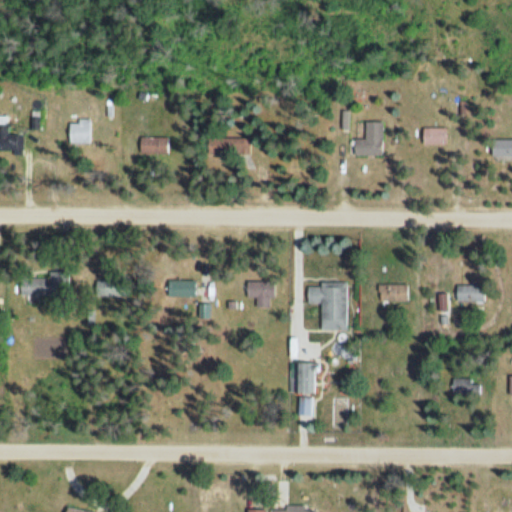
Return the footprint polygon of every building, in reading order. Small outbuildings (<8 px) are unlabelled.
[(68,119),(68,140),(91,140),(91,119),(68,119)] [(363,138),(352,138),(352,154),(382,154),(382,123),(363,123),(363,138)] [(445,142),(445,126),(421,127),(422,143),(445,142)] [(168,152),(168,136),(139,136),(139,152),(168,152)] [(220,136),(206,137),(207,151),(221,150),(220,136)] [(511,155),(511,138),(491,139),(491,155),(511,155)] [(19,294),(28,294),(28,295),(66,296),(67,276),(19,275),(19,294)] [(128,279),(95,279),(95,295),(128,295),(128,279)] [(166,295),(194,295),(194,279),(166,279),(166,295)] [(346,282),(306,282),(306,302),(320,302),(320,328),(346,328),(346,282)] [(407,300),(407,283),(377,283),(377,300),(407,300)] [(483,300),(483,283),(455,283),(455,300),(483,300)] [(313,393),(313,361),(295,361),(295,393),(313,393)] [(451,393),(475,393),(475,377),(451,377),(451,393)] [(298,414),(309,414),(309,396),(298,396),(298,414)]
